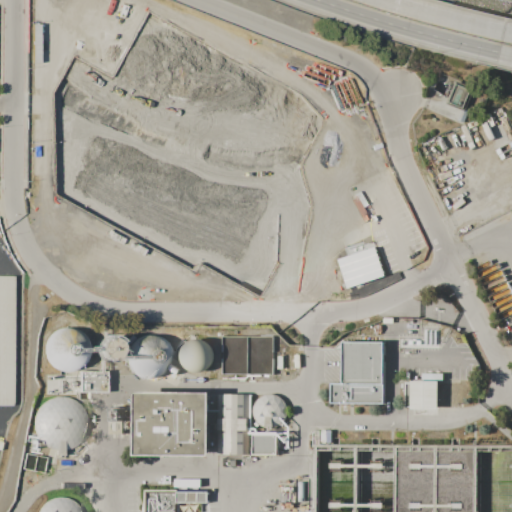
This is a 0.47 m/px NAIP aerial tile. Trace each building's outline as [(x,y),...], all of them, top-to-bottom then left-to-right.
[(339,236),(332,223),(357,211),(363,224),(339,236)] [(0,276),(14,276),(13,407),(0,407),(0,276)] [(45,352),(48,360),(53,366),(60,370),(69,371),(77,368),(83,363),(87,355),(87,347),(85,339),(80,333),(72,329),(64,328),(56,331),(50,336),(46,344),(45,352)] [(129,359),(132,367),(137,374),(144,377),(153,378),(160,375),(167,370),(170,363),(171,354),(168,346),(163,340),(156,336),(147,336),(140,338),(133,344),(130,351),(129,359)] [(221,336),(274,336),(274,375),(221,375),(221,336)] [(96,349),(97,353),(100,357),(104,360),(108,360),(113,359),(116,357),(119,353),(119,348),(118,344),(116,340),(112,338),(108,337),(103,338),(99,341),(97,345),(96,349)] [(206,337),(178,344),(186,372),(213,365),(206,337)] [(384,342),(384,404),(331,404),(331,384),(343,384),(343,342),(384,342)] [(106,392),(79,392),(79,372),(105,372),(106,392)] [(411,381),(439,381),(439,409),(411,409),(411,381)] [(136,392),(212,393),(211,456),(136,455),(136,392)] [(217,394),(249,394),(249,455),(217,455),(217,394)] [(253,412),(255,418),(258,423),(264,427),(270,428),(277,426),(282,423),(285,417),(286,411),(285,404),(281,399),(276,396),(269,395),(263,396),(258,400),(254,405),(253,412)] [(34,426),(37,436),(44,444),(53,449),(63,450),(73,447),(81,440),(86,431),(87,421),(84,411),(77,403),(68,398),(58,397),(48,400),(40,407),(35,416),(34,426)] [(253,434),(278,435),(278,455),(253,455),(253,434)] [(393,511),(394,445),(315,444),(314,511),(393,511)] [(143,511),(144,490),(206,491),(206,504),(177,504),(177,511),(143,511)] [(80,511),(80,509),(74,503),(66,499),(57,498),(49,501),(42,506),(39,511),(80,511)]
